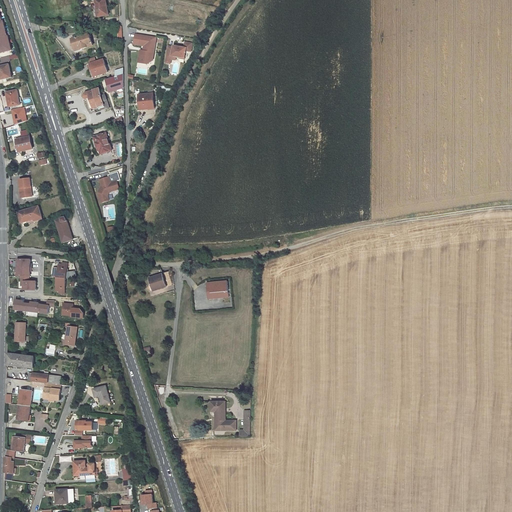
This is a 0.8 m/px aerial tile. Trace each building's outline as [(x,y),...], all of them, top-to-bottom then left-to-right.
[(109,15),(106,0),(93,0),(92,0),(90,0),(92,3),(92,5),(93,9),(98,9),(99,17),(109,15)] [(4,21),(0,22),(0,51),(0,53),(12,50),(8,36),(7,36),(4,21)] [(93,45),(90,34),(73,40),(76,49),(82,48),(82,49),(93,45)] [(154,53),(156,42),(151,41),(152,36),(136,34),(135,44),(145,46),(144,51),(141,50),(139,62),(149,64),(151,52),(154,53)] [(192,51),(193,43),(186,42),(185,48),(183,47),(179,47),(174,46),(174,47),(169,46),(167,56),(177,58),(177,57),(186,58),(187,50),(192,51)] [(108,72),(104,60),(97,62),(91,64),(95,77),(108,72)] [(12,77),(9,64),(0,66),(0,72),(0,74),(2,74),(3,79),(12,77)] [(124,68),(116,71),(116,76),(124,74),(124,68)] [(116,76),(106,80),(110,92),(121,88),(124,87),(124,74),(116,76)] [(110,108),(106,96),(102,97),(102,94),(100,89),(87,93),(85,94),(85,96),(85,98),(86,98),(91,113),(96,111),(95,110),(95,108),(99,107),(100,109),(105,107),(110,108)] [(19,98),(17,90),(7,92),(9,100),(10,99),(11,107),(20,105),(20,102),(19,98)] [(155,108),(154,93),(140,95),(141,110),(155,108)] [(107,133),(95,137),(96,143),(99,151),(100,150),(102,154),(112,151),(107,133)] [(33,149),(30,137),(21,139),(20,137),(18,138),(19,139),(17,140),(19,150),(24,149),(24,151),(33,149)] [(99,193),(102,203),(110,201),(108,195),(110,192),(120,189),(118,181),(111,183),(109,177),(100,180),(102,186),(99,193)] [(33,197),(30,178),(20,180),(21,189),(22,189),(23,198),(33,197)] [(43,219),(39,206),(19,212),(22,223),(24,223),(24,224),(42,219),(43,219)] [(74,239),(67,217),(57,221),(64,243),(74,239)] [(63,265),(59,264),(59,268),(58,273),(57,291),(60,292),(60,293),(65,294),(67,279),(67,275),(68,263),(63,263),(63,265)] [(169,285),(165,273),(148,279),(151,290),(169,285)] [(229,297),(228,281),(207,283),(207,288),(208,288),(208,293),(209,299),(229,297)] [(37,316),(38,306),(19,303),(18,313),(37,316)] [(74,304),(65,303),(64,315),(73,316),(73,315),(73,311),(74,304)] [(27,323),(17,323),(17,341),(22,341),(26,342),(27,323)] [(78,328),(69,326),(67,345),(76,346),(78,328)] [(26,355),(8,353),(8,365),(16,366),(26,367),(26,355)] [(35,356),(26,355),(26,367),(34,368),(35,356)] [(49,375),(34,373),(33,381),(46,383),(49,383),(53,384),(60,385),(61,377),(49,375)] [(60,401),(61,390),(52,389),(53,385),(46,384),(45,399),(50,399),(55,400),(60,401)] [(111,402),(106,386),(94,389),(96,397),(98,397),(100,396),(102,404),(111,402)] [(33,391),(22,390),(20,405),(31,406),(33,391)] [(236,430),(236,421),(228,421),(228,422),(226,422),(226,421),(226,410),(225,410),(225,408),(226,408),(226,402),(212,402),(212,411),(216,411),(216,430),(236,430)] [(29,421),(31,406),(20,405),(18,420),(29,421)] [(93,430),(93,422),(87,422),(87,421),(77,421),(77,430),(93,430)] [(26,442),(27,435),(16,434),(15,450),(7,449),(7,457),(13,458),(15,458),(16,450),(25,451),(26,442)] [(7,457),(5,457),(5,472),(15,474),(15,462),(12,462),(13,458),(7,457)] [(96,473),(95,464),(86,464),(86,461),(74,462),(75,473),(77,472),(78,476),(96,474),(96,473)] [(130,464),(125,465),(125,468),(122,468),(124,480),(133,480),(130,464)] [(69,503),(68,489),(56,490),(57,504),(69,503)]
